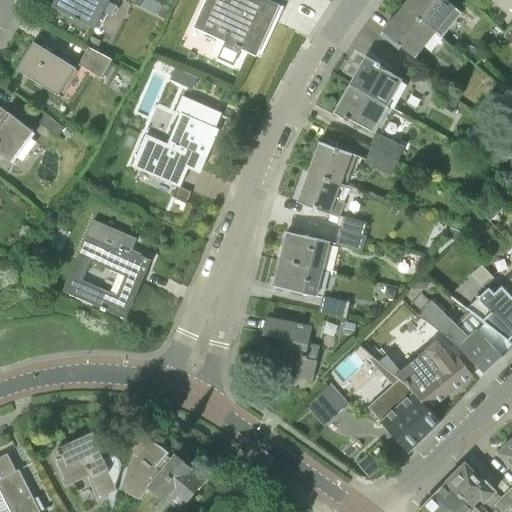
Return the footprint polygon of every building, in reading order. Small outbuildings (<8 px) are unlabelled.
[(55,0),(53,6),(100,30),(115,2),(111,0),(55,0)] [(204,0),(192,27),(259,57),(282,6),(269,0),(204,0)] [(408,0),(403,7),(436,32),(437,31),(439,33),(458,9),(446,0),(408,0)] [(416,58),(436,32),(403,7),(383,32),(416,58)] [(511,27),(503,36),(511,46),(511,44),(511,27)] [(17,69),(59,96),(77,68),(34,42),(17,69)] [(79,65),(101,78),(113,59),(89,47),(79,65)] [(350,85),(393,109),(407,84),(402,81),(403,80),(385,70),(388,65),(382,61),(380,64),(366,56),(350,85)] [(393,109),(350,85),(334,113),(349,121),(350,119),(375,133),(378,128),(382,131),(394,109),(393,109)] [(0,151),(13,161),(34,132),(0,106),(0,151)] [(147,134),(133,166),(180,186),(195,152),(207,157),(219,129),(182,113),(168,144),(147,134)] [(371,148),(398,161),(405,146),(378,134),(371,148)] [(309,172),(346,186),(358,155),(321,141),(309,172)] [(391,176),(398,161),(371,148),(364,163),(391,176)] [(346,186),(309,172),(298,201),(341,217),(347,202),(341,200),(346,186)] [(342,227),(365,234),(368,222),(345,216),(342,227)] [(337,244),(363,251),(368,235),(365,234),(342,227),(337,244)] [(281,258),(324,269),(331,241),(288,230),(281,258)] [(141,255),(142,253),(132,249),(130,255),(87,236),(63,292),(126,319),(151,260),(141,255)] [(324,269),(281,258),(275,284),(318,295),(324,269)] [(511,277),(504,286),(503,285),(502,286),(511,296),(511,277)] [(485,322),(508,341),(511,336),(511,296),(502,286),(496,292),(491,287),(468,308),(470,311),(485,322)] [(511,346),(511,343),(508,341),(485,322),(470,311),(456,323),(423,293),(411,306),(420,314),(460,347),(484,374),(504,356),(503,356),(511,346)] [(319,312),(347,318),(350,301),(323,296),(319,312)] [(309,344),(312,327),(267,317),(263,335),(285,339),(278,373),(313,380),(319,346),(309,344)] [(398,375),(430,408),(472,374),(458,355),(454,358),(438,339),(426,349),(426,350),(396,373),(398,375)] [(430,408),(398,375),(367,402),(410,450),(422,438),(440,421),(430,408)] [(308,408),(326,427),(349,404),(331,384),(328,386),(309,405),(307,407),(308,408)] [(58,448),(59,450),(57,450),(60,456),(61,455),(62,457),(58,459),(66,477),(63,478),(67,486),(91,476),(100,497),(118,489),(117,486),(124,465),(118,453),(105,459),(101,451),(103,450),(95,432),(58,448)] [(165,502),(167,499),(180,510),(206,480),(176,454),(173,457),(168,453),(170,450),(158,441),(150,437),(138,433),(120,488),(139,497),(148,487),(165,502)] [(511,439),(499,453),(511,465),(511,439)] [(374,451),(379,457),(384,453),(379,447),(374,451)] [(0,457),(0,490),(10,511),(41,511),(19,469),(16,470),(8,453),(0,457)] [(448,480),(474,506),(480,511),(499,511),(507,505),(511,509),(511,490),(510,489),(501,498),(483,480),(482,481),(465,464),(448,480)] [(433,496),(449,511),(480,511),(474,506),(448,480),(433,496)] [(199,495),(205,499),(212,491),(206,486),(199,495)] [(449,511),(433,496),(420,509),(423,511),(449,511)]
